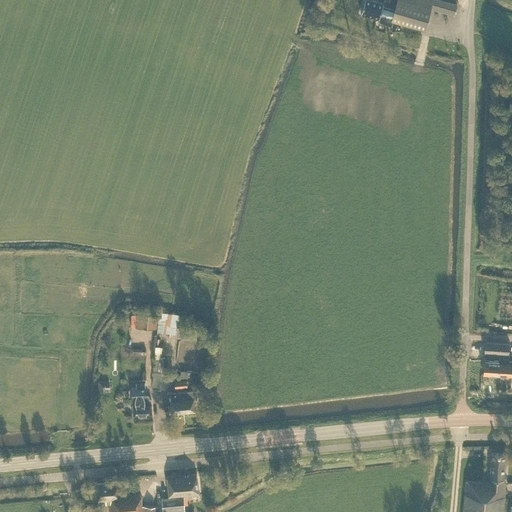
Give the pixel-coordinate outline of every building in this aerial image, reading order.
[(393,15),(391,20),(416,27),(424,29),(430,9),(454,15),(457,5),(440,0),(383,0),(383,3),(372,0),(361,0),(364,1),(361,13),(379,18),(381,12),(393,15)] [(137,327),(157,329),(158,329),(160,312),(152,311),(152,315),(139,314),(137,327)] [(158,329),(157,329),(157,331),(167,333),(166,337),(170,337),(170,333),(174,333),(175,329),(175,328),(177,316),(168,314),(168,313),(160,312),(158,329)] [(198,325),(198,324),(178,321),(177,329),(176,334),(186,336),(186,332),(205,334),(206,326),(198,325)] [(484,352),(488,352),(488,359),(484,359),(483,374),(489,375),(491,376),(495,377),(497,375),(498,375),(500,343),(485,342),(484,352)] [(500,343),(498,375),(499,375),(500,377),(505,378),(506,376),(511,376),(511,360),(508,360),(509,344),(500,343)] [(155,346),(154,358),(161,359),(162,347),(155,346)] [(153,372),(154,372),(152,386),(166,387),(168,373),(169,367),(163,366),(163,360),(155,359),(153,372)] [(132,388),(132,398),(132,400),(132,405),(133,416),(152,415),(151,400),(147,400),(147,397),(146,397),(146,388),(145,388),(145,382),(135,382),(136,388),(132,388)] [(171,413),(195,411),(194,399),(197,398),(196,390),(170,393),(171,400),(170,400),(171,413)] [(491,453),(489,482),(466,480),(463,511),(503,511),(505,489),(505,482),(503,482),(505,454),(491,453)] [(163,511),(184,510),(184,505),(188,504),(187,496),(199,494),(196,473),(187,474),(187,476),(185,476),(185,475),(167,476),(169,497),(161,498),(162,511),(163,511)] [(143,511),(143,507),(143,506),(141,506),(140,494),(120,496),(120,497),(118,497),(117,482),(96,483),(98,501),(106,500),(106,504),(110,504),(110,511),(143,511)]
